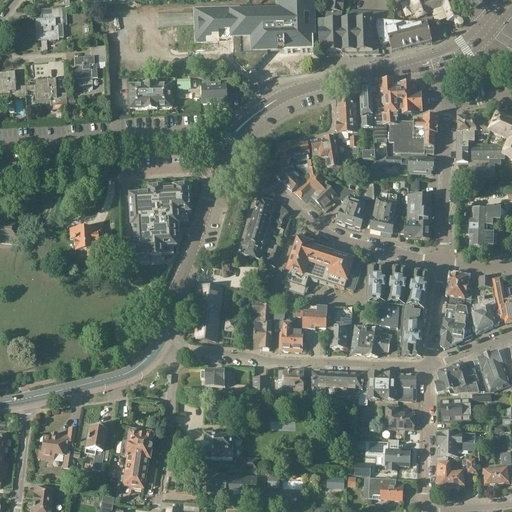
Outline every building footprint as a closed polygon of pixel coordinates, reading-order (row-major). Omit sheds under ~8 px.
[(51,0),(52,1),(64,0),(65,9),(73,9),(72,0),(51,0)] [(278,0),(279,10),(197,13),(198,43),(234,41),(235,63),(249,76),(268,55),(268,49),(278,49),(278,51),(286,50),(286,48),(298,48),(298,52),(301,52),(301,53),(314,53),(312,0),(278,0)] [(325,0),(324,12),(322,23),(341,22),(342,14),(343,0),(325,0)] [(415,0),(408,3),(411,13),(414,12),(418,20),(432,15),(430,11),(443,6),(449,21),(459,17),(452,0),(415,0)] [(41,43),(41,52),(46,52),(46,42),(58,42),(57,27),(62,26),(61,10),(49,11),(49,21),(34,22),(36,43),(41,43)] [(372,21),(341,22),(322,23),(318,23),(319,48),(325,48),(326,54),(373,53),(373,46),(379,45),(376,30),(377,22),(372,21)] [(377,22),(376,30),(380,46),(389,44),(392,53),(432,43),(427,24),(418,23),(395,23),(377,22)] [(80,90),(85,90),(85,80),(96,79),(96,65),(105,64),(104,48),(90,49),(90,59),(74,60),(75,81),(80,80),(80,90)] [(26,99),(25,92),(25,87),(14,87),(13,73),(0,73),(0,96),(9,96),(9,100),(26,99)] [(34,86),(25,87),(25,92),(34,91),(35,104),(50,103),(50,107),(66,105),(65,94),(55,95),(54,80),(33,81),(34,86)] [(155,84),(155,82),(145,82),(145,84),(144,84),(144,86),(129,86),(129,110),(144,110),(144,111),(157,111),(157,110),(172,109),(171,85),(157,86),(157,84),(155,84)] [(395,86),(396,84),(392,85),(391,82),(372,84),(372,89),(374,130),(375,147),(386,147),(381,126),(397,124),(395,86)] [(405,84),(396,84),(398,117),(417,115),(417,114),(422,113),(421,95),(416,95),(415,88),(412,85),(405,86),(405,84)] [(220,105),(220,110),(227,109),(226,85),(202,86),(203,106),(220,105)] [(374,130),(372,89),(360,90),(362,130),(374,130)] [(345,99),(345,110),(347,135),(352,135),(352,139),(350,139),(350,145),(350,149),(359,149),(358,138),(357,135),(355,106),(352,106),(351,99),(345,99)] [(335,132),(336,133),(336,136),(347,135),(345,110),(336,111),(337,124),(336,124),(336,125),(335,130),(335,132)] [(497,116),(489,132),(491,133),(509,141),(509,142),(505,151),(505,156),(505,162),(511,165),(511,117),(501,112),(498,117),(497,116)] [(401,155),(401,159),(427,160),(427,156),(433,156),(434,136),(437,136),(438,128),(437,128),(438,118),(422,117),(422,121),(419,121),(419,123),(413,123),(413,124),(398,123),(398,126),(398,127),(390,127),(388,144),(394,144),(393,155),(401,155)] [(468,163),(468,144),(474,144),(474,136),(489,136),(490,134),(488,133),(491,127),(484,124),(479,124),(478,119),(458,118),(458,139),(457,139),(457,163),(468,163)] [(312,143),(310,143),(313,159),(319,158),(319,162),(320,173),(329,171),(330,178),(338,176),(337,170),(340,169),(335,138),(323,140),(323,141),(319,141),(317,140),(314,141),(312,143)] [(295,145),(282,147),(293,158),(295,158),(295,160),(297,160),(298,163),(310,161),(309,155),(307,144),(305,144),(302,143),(300,145),(295,146),(295,145)] [(291,161),(293,158),(282,147),(273,175),(283,184),(287,187),(288,189),(290,190),(292,192),(300,185),(289,173),(288,169),(291,161)] [(472,162),(490,161),(501,161),(505,161),(505,157),(504,151),(500,149),(483,150),(483,149),(472,149),(472,162)] [(374,153),(363,153),(363,161),(375,161),(374,153)] [(364,172),(376,172),(377,172),(384,166),(409,167),(409,174),(410,174),(410,175),(433,177),(434,161),(427,161),(427,160),(401,159),(381,158),(372,166),(372,165),(364,171),(364,172)] [(478,179),(494,179),(494,170),(501,169),(501,161),(490,161),(490,167),(477,167),(478,169),(468,169),(468,183),(478,183),(478,179)] [(310,180),(295,194),(301,201),(303,199),(307,204),(312,199),(325,213),(338,200),(343,204),(348,200),(353,192),(346,190),(339,186),(332,193),(327,187),(331,183),(330,182),(320,181),(316,177),(314,163),(308,164),(308,165),(310,176),(310,180)] [(308,177),(310,176),(309,170),(308,165),(296,167),(297,169),(308,177)] [(150,196),(131,198),(132,227),(135,227),(136,256),(151,256),(151,257),(161,257),(161,248),(176,247),(175,234),(179,234),(178,214),(190,213),(188,188),(176,189),(176,187),(162,187),(162,189),(149,190),(150,196)] [(370,232),(381,234),(388,196),(380,195),(379,202),(376,201),(370,232)] [(393,224),(396,206),(399,206),(399,198),(397,197),(397,198),(388,196),(381,234),(392,236),(394,224),(393,224)] [(253,217),(270,223),(278,225),(285,227),(286,224),(291,218),(280,206),(270,204),(271,200),(259,197),(253,217)] [(407,212),(407,225),(430,226),(431,212),(429,212),(429,198),(408,197),(408,203),(405,205),(405,210),(407,212)] [(337,222),(348,226),(356,203),(348,200),(343,204),(342,205),(343,207),(341,212),(340,212),(335,216),(337,222)] [(364,206),(356,203),(348,226),(360,230),(363,220),(362,219),(364,214),(362,213),(364,206)] [(465,224),(465,230),(488,231),(488,227),(493,228),(493,222),(500,222),(501,209),(487,209),(487,213),(471,212),(471,213),(468,213),(467,220),(471,220),(471,223),(467,223),(465,224)] [(249,230),(266,235),(270,223),(253,217),(249,230)] [(15,226),(0,224),(0,235),(14,236),(15,226)] [(430,241),(430,226),(407,225),(399,225),(398,235),(405,236),(405,239),(410,239),(410,241),(430,241)] [(73,240),(74,253),(94,252),(95,258),(110,257),(110,247),(108,247),(108,242),(97,243),(97,240),(101,240),(101,237),(102,237),(102,230),(96,230),(96,229),(69,231),(69,241),(73,240)] [(245,243),(263,248),(266,235),(249,230),(245,243)] [(493,248),(493,239),(494,234),(488,234),(488,231),(465,230),(465,235),(466,238),(470,238),(469,248),(487,249),(487,248),(493,248)] [(312,246),(297,242),(284,284),(286,284),(284,291),(303,297),(308,280),(343,291),(344,289),(353,292),(361,266),(339,259),(340,256),(333,254),(332,256),(311,250),(312,246)] [(242,244),(239,255),(261,261),(263,253),(270,255),(267,267),(275,269),(280,253),(273,251),(263,248),(245,243),(245,245),(242,244)] [(366,310),(368,310),(373,310),(381,311),(399,312),(398,332),(398,349),(404,350),(404,357),(419,358),(421,328),(423,311),(429,280),(414,277),(413,279),(407,278),(407,276),(392,274),(392,276),(385,276),(385,273),(370,273),(368,272),(366,310)] [(448,298),(447,306),(456,307),(466,308),(470,305),(471,304),(471,288),(472,285),(467,284),(468,279),(465,279),(466,277),(461,277),(461,278),(459,278),(459,277),(452,276),(451,277),(450,277),(448,285),(450,285),(449,287),(448,298)] [(478,278),(478,288),(493,287),(493,281),(492,278),(478,278)] [(493,281),(493,287),(494,300),(498,323),(505,321),(505,325),(511,323),(511,297),(505,299),(503,288),(502,283),(501,279),(493,281)] [(193,314),(196,314),(219,316),(222,290),(196,287),(193,314)] [(470,305),(466,308),(467,316),(473,315),(471,316),(475,337),(487,331),(481,298),(478,299),(477,299),(478,303),(479,306),(472,308),(472,307),(470,305)] [(484,298),(481,298),(487,331),(499,325),(498,323),(494,300),(484,302),(484,298)] [(258,320),(254,323),(253,347),(258,347),(258,351),(270,352),(271,323),(269,323),(269,315),(273,316),(274,307),(263,306),(261,305),(261,303),(253,302),(252,314),(259,315),(259,319),(258,320)] [(441,349),(444,352),(450,348),(456,307),(447,306),(445,321),(444,321),(443,330),(442,339),(441,349)] [(472,339),(472,338),(470,328),(468,320),(467,316),(466,308),(456,307),(450,348),(472,339)] [(316,329),(314,329),(315,309),(304,308),(303,319),(302,331),(316,332),(316,329)] [(327,309),(315,309),(314,329),(316,329),(326,330),(327,309)] [(371,320),(372,310),(368,310),(366,320),(366,319),(364,330),(355,329),(352,356),(377,359),(378,353),(388,354),(390,338),(388,337),(388,333),(381,333),(371,332),(372,325),(370,325),(371,320)] [(379,329),(397,332),(398,332),(399,312),(381,311),(379,329)] [(216,343),(219,316),(196,314),(195,340),(216,343)] [(274,333),(280,333),(279,348),(282,350),(282,352),(283,352),(285,354),(288,354),(290,352),(291,352),(292,332),(295,332),(295,322),(284,321),(285,315),(275,314),(274,333)] [(328,331),(330,331),(330,350),(332,350),(333,351),(335,351),(337,350),(339,350),(341,351),(343,351),(345,350),(346,331),(352,331),(352,318),(346,317),(345,325),(344,325),(344,324),(329,323),(328,331)] [(238,321),(226,320),(225,332),(237,333),(238,321)] [(295,332),(292,332),(291,352),(300,353),(301,352),(304,352),(306,351),(306,345),(305,344),(301,344),(302,333),(295,332)] [(478,362),(473,363),(486,395),(491,395),(494,395),(494,394),(511,388),(510,387),(511,387),(511,380),(506,368),(502,367),(497,352),(477,360),(478,362)] [(436,394),(437,394),(438,396),(449,393),(451,397),(472,396),(486,395),(473,364),(453,369),(452,370),(439,374),(437,377),(439,384),(435,385),(436,389),(435,389),(436,394)] [(205,390),(212,390),(212,392),(222,392),(222,390),(224,390),(225,390),(225,383),(231,383),(231,373),(200,372),(200,382),(205,382),(205,390)] [(283,393),(304,393),(304,389),(306,389),(306,383),(304,383),(304,374),(278,373),(278,383),(283,383),(283,393)] [(312,398),(326,399),(326,391),(326,385),(328,385),(328,373),(325,373),(312,373),(312,390),(312,398)] [(326,391),(326,399),(337,400),(337,391),(338,374),(328,373),(328,385),(326,385),(326,391)] [(337,391),(337,400),(346,400),(349,400),(349,392),(350,386),(347,385),(348,374),(338,374),(337,391)] [(367,407),(368,401),(367,401),(367,396),(363,395),(364,376),(364,374),(351,374),(348,374),(347,385),(350,386),(349,392),(349,400),(346,400),(346,407),(351,407),(351,400),(359,400),(358,407),(367,407)] [(367,396),(367,401),(368,401),(381,402),(382,376),(377,376),(368,376),(367,396)] [(381,402),(389,402),(397,402),(397,397),(396,397),(397,377),(382,376),(381,402)] [(396,397),(397,397),(397,402),(397,403),(415,404),(415,398),(416,381),(412,377),(397,377),(396,397)] [(268,378),(253,378),(253,393),(268,393),(268,378)] [(486,395),(472,396),(472,404),(491,403),(491,395),(486,395)] [(440,402),(441,415),(471,413),(470,410),(471,410),(471,405),(470,405),(470,400),(440,402)] [(390,420),(390,431),(414,432),(414,416),(398,415),(398,409),(386,409),(386,420),(390,420)] [(502,427),(502,428),(504,427),(510,427),(511,426),(511,410),(506,411),(507,418),(502,418),(502,427)] [(471,416),(471,413),(441,415),(441,426),(471,424),(471,422),(472,421),(472,417),(471,416)] [(92,472),(100,473),(102,461),(107,462),(109,449),(103,448),(106,431),(89,428),(85,451),(84,456),(94,457),(94,460),(92,472)] [(68,430),(67,438),(52,436),(51,439),(43,438),(41,448),(39,448),(38,458),(53,460),(54,455),(64,456),(62,470),(71,471),(73,460),(73,457),(69,456),(70,453),(66,453),(67,447),(72,448),(75,431),(68,430)] [(142,436),(137,435),(138,431),(129,430),(128,434),(127,434),(126,442),(123,442),(121,443),(119,458),(124,458),(126,459),(121,489),(143,492),(147,462),(149,462),(152,438),(150,434),(146,434),(142,436)] [(224,435),(205,434),(205,447),(202,446),(202,451),(205,451),(205,462),(233,463),(234,439),(223,438),(224,435)] [(0,455),(3,456),(4,449),(7,449),(8,436),(2,435),(1,440),(0,439),(0,455)] [(437,435),(437,445),(474,446),(477,446),(477,437),(463,436),(437,435)] [(384,456),(383,467),(385,467),(385,468),(386,468),(386,473),(397,474),(398,468),(410,469),(411,452),(388,451),(389,444),(368,443),(368,455),(384,456)] [(475,449),(474,446),(437,445),(437,447),(440,447),(440,459),(457,459),(457,452),(462,453),(462,451),(468,452),(468,451),(471,451),(471,450),(475,450),(475,449)] [(476,464),(483,463),(481,448),(475,449),(475,450),(476,461),(476,464)] [(501,466),(495,467),(497,487),(509,486),(508,475),(511,474),(511,473),(510,454),(500,455),(501,466)] [(240,459),(240,472),(259,473),(260,460),(240,459)] [(467,467),(468,476),(477,475),(476,464),(476,461),(462,462),(463,467),(467,467)] [(436,464),(435,489),(439,492),(453,491),(452,474),(451,463),(436,464)] [(354,478),(370,479),(371,466),(355,465),(354,478)] [(484,488),(497,487),(495,467),(482,468),(484,488)] [(464,473),(452,474),(453,491),(465,489),(464,473)] [(280,475),(267,475),(267,487),(280,487),(280,475)] [(208,499),(256,501),(257,479),(209,477),(208,499)] [(331,479),(330,490),(345,491),(345,479),(331,479)] [(348,479),(348,489),(355,489),(356,479),(348,479)] [(363,500),(369,501),(373,501),(380,501),(380,502),(402,503),(403,488),(393,488),(393,481),(370,480),(364,479),(363,500)] [(102,497),(101,504),(113,506),(114,499),(110,498),(111,490),(104,488),(103,497),(102,497)] [(33,502),(53,504),(54,499),(52,498),(53,491),(34,489),(33,502)] [(290,496),(276,495),(275,509),(290,510),(290,507),(290,503),(290,496)] [(50,511),(51,510),(53,510),(53,504),(33,502),(32,511),(50,511)]
